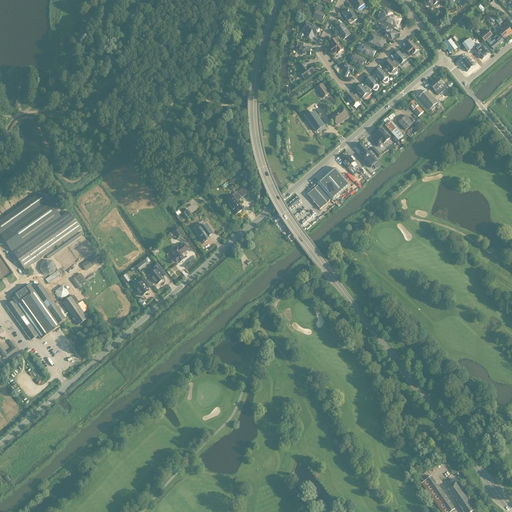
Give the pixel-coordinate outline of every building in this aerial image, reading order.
[(350,0),(357,10),(365,5),(361,0),(350,0)] [(322,22),(325,15),(323,14),(325,9),(318,6),(316,11),(317,11),(313,18),(322,22)] [(350,25),(358,20),(351,10),(349,12),(347,10),(342,14),(350,25)] [(382,11),(378,19),(397,28),(401,20),(391,15),(391,14),(390,13),(389,13),(389,12),(388,12),(387,12),(386,13),(382,11)] [(316,36),(320,28),(307,23),(304,31),(308,32),(305,37),(312,40),(314,35),(316,36)] [(343,40),(351,35),(343,24),(335,29),(343,40)] [(389,29),(388,29),(387,29),(388,28),(381,25),(378,31),(383,34),(382,35),(392,40),(395,34),(391,32),(391,33),(390,32),(390,31),(390,30),(390,29),(389,29)] [(505,40),(509,36),(504,30),(500,33),(505,40)] [(494,50),(498,46),(504,41),(501,38),(497,34),(496,35),(496,36),(494,38),(495,40),(491,43),(488,39),(492,35),(488,31),(481,38),(485,42),(486,41),(490,44),(489,45),(494,50)] [(372,35),(371,37),(370,38),(369,39),(369,40),(369,42),(369,43),(382,49),(386,41),(372,35)] [(338,54),(343,50),(336,39),(330,43),(333,47),(329,49),(333,55),(337,52),(338,54)] [(296,50),(296,55),(299,55),(300,55),(300,56),(302,56),(303,56),(310,57),(311,49),(305,48),(305,47),(304,47),(304,43),(298,42),(297,49),(298,51),(296,50)] [(418,51),(419,50),(411,42),(406,46),(409,49),(407,52),(411,56),(413,54),(414,55),(414,54),(415,56),(416,56),(418,56),(419,55),(419,53),(419,52),(418,51)] [(372,58),(376,50),(364,45),(361,53),(372,58)] [(483,60),(483,59),(489,54),(490,54),(489,53),(482,45),(481,45),(475,50),(475,51),(482,59),(483,60)] [(397,60),(395,62),(399,66),(401,64),(401,65),(403,66),(408,62),(406,60),(408,58),(404,54),(402,56),(399,52),(394,57),(397,60)] [(365,64),(367,60),(355,54),(351,62),(362,67),(364,63),(365,64)] [(467,57),(460,64),(467,73),(475,66),(467,57)] [(396,68),(399,66),(395,62),(392,64),(390,61),(385,65),(391,73),(392,73),(393,74),(394,74),(395,74),(397,73),(397,71),(397,70),(396,69),(397,69),(396,68)] [(305,80),(314,73),(310,66),(308,68),(305,64),(299,68),(302,72),(300,73),(305,80)] [(346,64),(346,65),(345,64),(344,65),(343,67),(343,68),(344,68),(343,71),(344,72),(342,76),(348,79),(350,74),(351,75),(354,68),(346,64)] [(388,79),(387,78),(388,78),(387,77),(389,75),(385,70),(383,72),(380,69),(375,73),(382,82),(383,82),(384,83),(385,83),(387,83),(388,82),(388,80),(388,79)] [(368,85),(366,87),(370,91),(372,89),(372,90),(373,89),(374,90),(375,91),(376,91),(378,89),(378,88),(378,87),(377,86),(377,85),(370,77),(365,82),(368,85)] [(440,80),(439,79),(430,86),(439,96),(447,88),(441,81),(441,80),(440,80)] [(329,94),(322,85),(316,89),(323,99),(329,94)] [(368,93),(370,91),(366,87),(364,89),(361,86),(356,90),(363,98),(368,94),(368,93)] [(430,110),(437,103),(427,91),(419,98),(430,110)] [(350,104),(351,103),(354,107),(359,103),(359,104),(362,102),(356,95),(354,97),(351,94),(346,98),(349,102),(350,104)] [(418,117),(424,112),(414,101),(408,106),(418,117)] [(338,126),(349,118),(343,109),(331,117),(338,126)] [(315,113),(307,118),(316,132),(317,132),(324,127),(315,113)] [(405,130),(413,124),(406,116),(398,123),(405,130)] [(398,140),(401,138),(401,137),(398,134),(399,133),(396,129),(394,127),(389,121),(386,124),(387,124),(386,126),(398,140)] [(383,144),(390,138),(382,129),(375,135),(377,137),(378,138),(376,139),(373,142),(378,147),(383,143),(383,144)] [(363,144),(358,149),(364,155),(361,158),(369,167),(370,168),(377,162),(378,162),(376,160),(370,152),(363,144)] [(345,161),(342,163),(347,169),(348,169),(354,175),(356,174),(351,169),(353,167),(354,167),(357,165),(357,164),(355,161),(354,162),(351,159),(349,156),(344,161),(345,161)] [(318,184),(333,201),(350,186),(335,168),(318,184)] [(319,185),(318,184),(306,194),(320,209),(332,199),(319,185)] [(42,192),(0,221),(0,236),(12,252),(61,218),(42,192)] [(242,198),(237,192),(232,196),(225,201),(236,215),(243,210),(237,202),(242,198)] [(183,214),(187,220),(192,215),(188,210),(183,214)] [(61,218),(12,252),(24,270),(81,230),(69,212),(61,218)] [(212,235),(211,233),(210,232),(211,231),(211,232),(211,231),(208,227),(207,228),(206,225),(202,228),(201,228),(195,232),(196,232),(194,233),(201,243),(202,242),(203,243),(204,243),(207,241),(207,240),(209,239),(208,238),(212,235)] [(182,236),(177,229),(168,236),(170,239),(175,236),(177,239),(182,236)] [(79,232),(46,256),(48,259),(81,235),(79,232)] [(178,247),(171,253),(174,256),(172,258),(172,259),(171,259),(171,260),(171,261),(171,262),(172,262),(172,263),(173,263),(174,263),(175,263),(176,263),(178,262),(179,263),(186,258),(182,253),(186,250),(182,244),(178,248),(178,247)] [(101,265),(104,263),(97,254),(81,265),(85,272),(99,263),(101,265)] [(165,275),(158,266),(153,270),(154,272),(149,276),(153,281),(155,284),(155,283),(156,285),(164,279),(162,278),(165,275)] [(147,289),(151,287),(143,278),(138,282),(140,283),(134,287),(138,292),(138,293),(140,296),(140,295),(142,297),(149,291),(147,289)] [(38,336),(41,340),(59,327),(58,325),(65,319),(41,284),(33,290),(30,285),(11,298),(13,301),(6,306),(31,341),(38,336)] [(71,298),(63,303),(78,325),(86,320),(82,314),(88,310),(82,302),(76,306),(76,305),(79,304),(73,296),(71,298)] [(0,331),(2,329),(0,327),(0,326),(0,350),(6,358),(17,349),(11,341),(9,343),(13,348),(7,353),(0,344),(0,331)] [(0,365),(3,370),(20,356),(18,354),(4,365),(0,360),(0,365)] [(424,482),(422,484),(425,488),(441,511),(451,511),(455,509),(440,488),(431,476),(429,478),(424,482)] [(465,496),(456,484),(448,490),(463,511),(472,511),(473,511),(475,510),(468,500),(472,498),(469,493),(465,496)]
